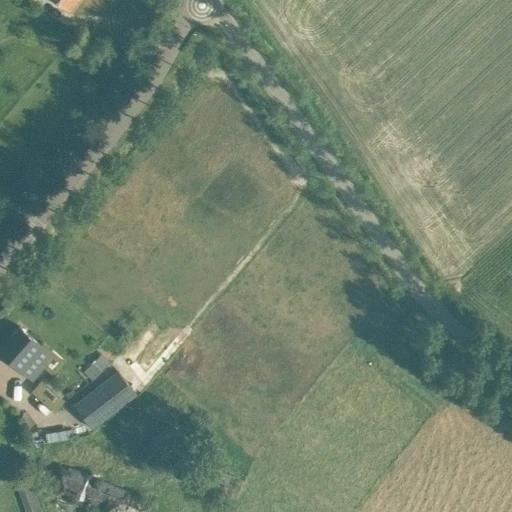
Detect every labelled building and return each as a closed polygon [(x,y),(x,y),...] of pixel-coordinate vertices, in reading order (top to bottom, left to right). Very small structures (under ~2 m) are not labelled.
[(55,0),(69,10),(76,0),(55,0)] [(20,325),(0,347),(0,351),(32,380),(44,367),(41,364),(51,352),(20,325)] [(95,360),(84,371),(93,379),(104,368),(110,362),(101,354),(95,360)] [(116,372),(74,405),(92,427),(133,394),(116,372)] [(66,395),(41,375),(32,386),(56,406),(66,395)] [(148,469),(183,437),(170,424),(136,455),(148,469)] [(71,425),(45,430),(47,438),(72,434),(71,425)] [(242,486),(228,480),(230,475),(193,458),(183,481),(220,497),(222,494),(236,500),(242,486)] [(146,511),(151,502),(60,464),(46,494),(54,503),(68,511),(146,511)] [(26,511),(41,511),(42,511),(30,479),(16,484),(26,511)]
